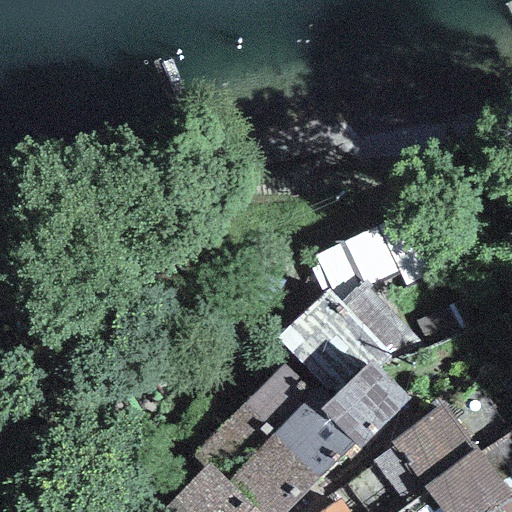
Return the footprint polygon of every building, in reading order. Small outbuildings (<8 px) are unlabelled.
[(487,130),(443,150),(455,177),(499,157),(487,130)] [(338,305),(324,291),(275,341),(292,357),(331,396),(318,409),(353,443),(359,449),(407,401),(368,363),(404,327),(360,283),(338,305)] [(101,290),(50,313),(60,337),(112,315),(101,290)] [(9,331),(0,332),(0,390),(19,387),(9,331)] [(331,396),(292,357),(191,457),(203,468),(161,510),(163,511),(287,511),(353,443),(318,409),(331,396)] [(511,511),(511,497),(441,402),(390,440),(443,511),(511,511)] [(353,511),(342,495),(314,511),(353,511)]
